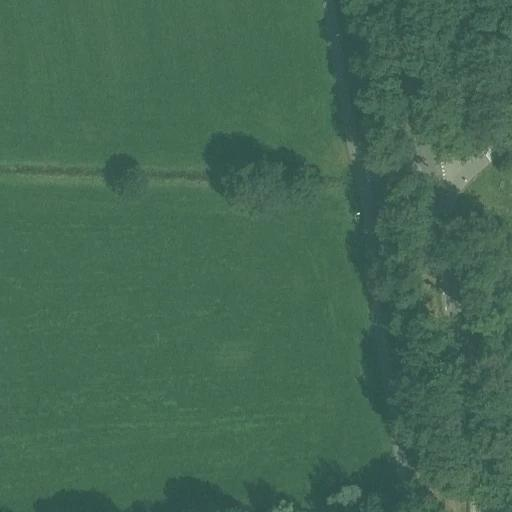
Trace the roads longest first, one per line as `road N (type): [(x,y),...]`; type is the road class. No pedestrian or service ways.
road 1 (secondary): [(489,511),(434,174)]
road 2 (secondary): [(434,174),(404,0)]
